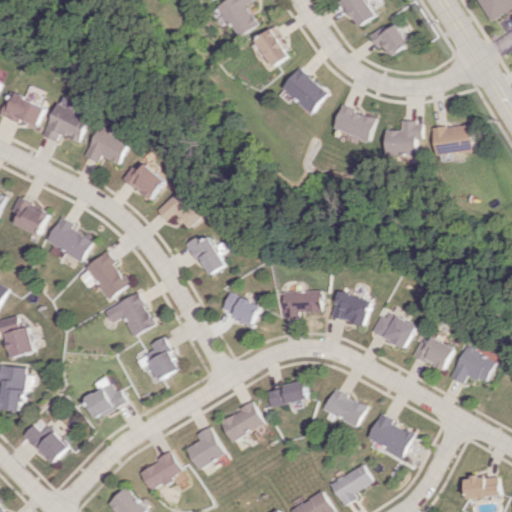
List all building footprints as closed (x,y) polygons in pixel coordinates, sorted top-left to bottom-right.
[(243,38),(264,24),(252,5),(259,0),(230,0),(223,5),(243,38)] [(345,0),(361,27),(380,17),(370,0),(345,0)] [(381,48),(390,44),(395,54),(413,45),(403,24),(390,30),(388,27),(374,33),(381,48)] [(296,56),(280,27),(261,37),(276,67),(296,56)] [(314,113),(333,93),(305,67),(286,88),(314,113)] [(91,116),(58,102),(44,135),(58,141),(61,134),(80,143),(91,116)] [(338,130),(374,140),(381,116),(345,106),(338,130)] [(389,130),(389,156),(421,156),(421,139),(427,139),(427,121),(406,121),(406,130),(389,130)] [(438,128),(442,154),(479,149),(475,123),(438,128)] [(133,139),(101,124),(87,156),(100,162),(103,156),(121,164),(133,139)] [(125,179),(153,200),(169,179),(140,158),(125,179)] [(209,213),(185,187),(159,210),(169,221),(177,214),(191,230),(209,213)] [(0,213),(8,195),(0,191),(0,213)] [(13,211),(20,214),(16,224),(41,235),(51,211),(19,198),(13,211)] [(83,260),(94,238),(72,227),(74,223),(61,216),(47,242),(83,260)] [(214,235),(204,240),(202,236),(191,241),(207,276),(228,266),(214,235)] [(131,284),(107,251),(86,266),(110,299),(131,284)] [(10,286),(0,282),(0,311),(0,312),(10,286)] [(287,317),(305,317),(304,311),(325,311),(324,290),(286,291),(287,317)] [(376,301),(343,290),(334,314),(367,326),(376,301)] [(234,318),(254,327),(264,306),(233,291),(225,308),(236,313),(234,318)] [(107,309),(114,323),(126,317),(136,336),(156,326),(141,293),(107,309)] [(421,326),(389,309),(377,332),(408,349),(421,326)] [(13,358),(39,352),(32,326),(24,328),(21,315),(3,320),(13,358)] [(152,344),(155,349),(148,354),(164,380),(184,368),(165,336),(152,344)] [(459,347),(435,337),(433,342),(425,338),(418,356),(450,369),(459,347)] [(503,360),(471,345),(456,377),(469,383),(473,374),(492,383),(503,360)] [(31,367),(6,365),(4,395),(2,395),(1,409),(27,410),(31,367)] [(272,389),(276,406),(313,399),(309,381),(272,389)] [(130,404),(120,382),(90,395),(100,418),(130,404)] [(329,411),(364,426),(373,404),(337,390),(329,411)] [(238,442),(271,423),(259,402),(226,420),(238,442)] [(397,423),(399,419),(386,413),(373,440),(410,456),(420,434),(397,423)] [(52,425),(46,432),(37,424),(27,435),(58,464),(75,446),(52,425)] [(203,433),(206,441),(193,447),(203,468),(231,456),(218,426),(203,433)] [(145,470),(156,491),(189,472),(178,452),(145,470)] [(336,484),(350,506),(363,498),(360,493),(379,481),(368,463),(336,484)] [(505,475),(471,478),(473,499),(507,495),(505,475)] [(149,511),(153,508),(131,487),(114,504),(121,511),(149,511)] [(298,511),(339,511),(330,492),(296,507),(298,511)] [(11,511),(0,501),(0,511),(11,511)]
